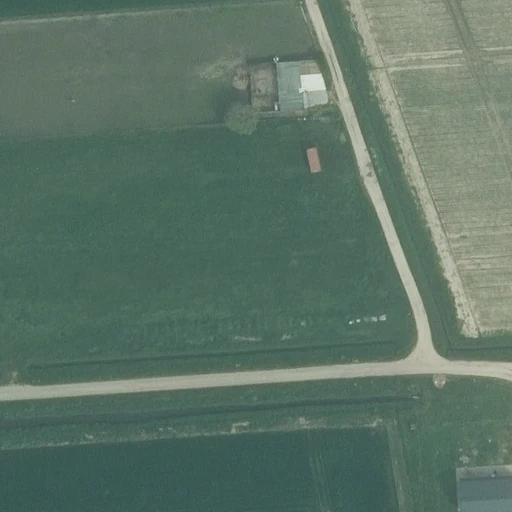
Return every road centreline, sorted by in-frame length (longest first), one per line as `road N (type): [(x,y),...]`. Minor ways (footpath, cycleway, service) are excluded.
road 1 (unclassified): [(0,395),(427,368),(511,370)]
road 2 (track): [(427,368),(423,322),(309,0)]
